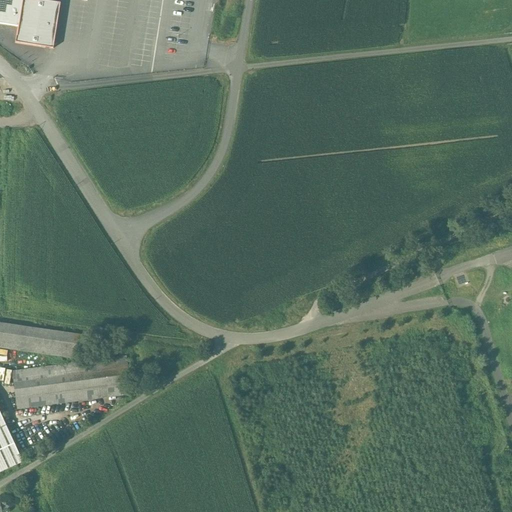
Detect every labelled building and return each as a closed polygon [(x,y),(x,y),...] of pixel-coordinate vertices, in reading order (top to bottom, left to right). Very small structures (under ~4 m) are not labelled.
[(0,0),(0,23),(18,26),(22,0),(0,0)] [(61,4),(38,0),(22,0),(18,26),(16,43),(53,49),(61,4)] [(85,337),(0,324),(0,348),(81,361),(85,337)] [(125,357),(12,373),(17,409),(130,393),(125,357)] [(0,413),(0,472),(22,462),(0,413)]
